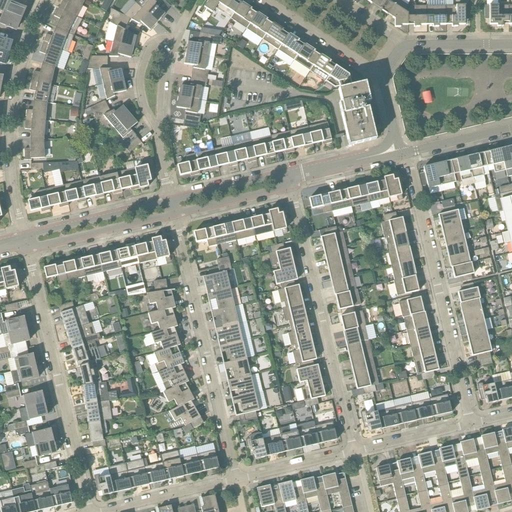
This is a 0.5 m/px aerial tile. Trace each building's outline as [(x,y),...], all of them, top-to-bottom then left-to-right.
[(62,0),(59,8),(76,17),(84,2),(85,2),(85,1),(85,0),(84,0),(70,0),(69,2),(63,0),(62,0)] [(106,0),(102,7),(107,10),(114,0),(106,0)] [(129,17),(140,5),(134,0),(132,0),(123,11),(129,17)] [(165,14),(164,14),(158,8),(164,1),(163,0),(150,0),(142,9),(157,22),(158,23),(165,14)] [(205,9),(212,13),(220,0),(205,0),(198,12),(201,15),(205,9)] [(215,9),(230,19),(241,4),(235,0),(220,0),(212,13),(215,9)] [(374,0),(371,4),(387,15),(396,0),(374,0)] [(400,26),(408,26),(408,7),(408,6),(398,0),(396,0),(387,15),(388,15),(395,20),(395,28),(400,28),(400,26)] [(4,12),(21,20),(25,10),(22,8),(22,7),(8,2),(4,12)] [(230,19),(246,30),(256,14),(241,4),(230,19)] [(511,5),(508,5),(508,6),(502,6),(503,25),(511,25),(511,5)] [(419,26),(433,25),(433,6),(426,6),(408,7),(408,26),(414,26),(414,28),(419,28),(419,26)] [(438,25),(452,25),(452,6),(446,6),(433,6),(433,25),(433,28),(438,28),(438,25)] [(452,6),(452,25),(452,27),(457,27),(457,25),(465,25),(465,6),(456,6),(452,6)] [(503,27),(503,25),(502,6),(498,6),(489,6),(489,25),(497,25),(497,27),(503,27)] [(56,28),(68,33),(76,17),(59,8),(54,17),(60,20),(56,28)] [(158,23),(157,22),(142,9),(131,20),(139,25),(141,23),(150,31),(158,23)] [(116,11),(112,17),(127,25),(130,19),(116,11)] [(21,20),(4,12),(0,21),(0,24),(13,30),(13,29),(16,30),(21,20)] [(246,30),(262,40),(272,25),(256,14),(246,30)] [(136,37),(127,34),(127,32),(124,30),(127,25),(112,17),(110,23),(117,27),(113,42),(134,48),(136,37)] [(262,40),(278,51),(288,35),(272,25),(262,40)] [(43,43),(61,50),(67,34),(68,34),(68,33),(56,28),(52,37),(46,35),(43,43)] [(185,53),(208,57),(210,44),(214,45),(216,36),(209,35),(199,33),(199,35),(197,44),(187,42),(185,53)] [(278,51),(294,61),(304,46),(288,35),(278,51)] [(0,50),(9,53),(12,43),(8,42),(8,41),(0,38),(0,50)] [(119,56),(130,58),(131,59),(134,48),(113,42),(109,58),(118,58),(119,56)] [(43,64),(55,68),(61,50),(43,43),(39,53),(45,55),(43,64)] [(294,61),(310,72),(320,56),(304,46),(294,61)] [(9,53),(0,50),(0,63),(2,64),(2,63),(5,64),(9,53)] [(192,77),(208,80),(209,71),(205,71),(208,57),(185,53),(183,64),(194,66),(192,77)] [(326,82),(336,66),(335,66),(320,56),(310,72),(325,82),(326,83),(326,82)] [(121,70),(120,70),(111,72),(111,70),(107,70),(107,64),(89,63),(87,70),(99,70),(103,86),(124,81),(121,70)] [(32,81),(51,85),(55,68),(55,69),(55,68),(43,64),(40,73),(34,72),(32,81)] [(340,89),(352,86),(349,75),(336,67),(336,66),(326,82),(335,88),(339,87),(340,89)] [(178,97),(199,101),(202,88),(206,89),(208,80),(192,77),(190,88),(180,86),(178,97)] [(34,101),(47,103),(51,85),(32,81),(29,91),(35,92),(34,101)] [(114,95),(125,92),(126,92),(124,81),(103,86),(106,101),(114,97),(114,95)] [(347,147),(376,140),(367,103),(370,103),(366,83),(352,86),(340,89),(338,90),(341,103),(339,104),(349,146),(347,146),(347,147)] [(431,89),(424,90),(425,102),(433,101),(431,89)] [(183,121),(199,124),(201,115),(197,114),(199,101),(178,97),(176,108),(186,110),(183,121)] [(26,120),(45,121),(47,104),(47,103),(34,101),(32,111),(26,111),(26,120)] [(93,114),(107,107),(104,101),(90,109),(93,114)] [(287,112),(303,108),(302,102),(285,106),(287,112)] [(114,128),(130,115),(123,106),(115,113),(113,111),(110,113),(107,107),(93,114),(96,120),(103,117),(114,128)] [(89,109),(83,111),(86,117),(92,114),(89,109)] [(125,148),(137,138),(130,130),(137,123),(130,115),(114,128),(123,138),(119,141),(125,148)] [(30,139),(44,139),(45,121),(26,120),(25,130),(31,130),(30,139)] [(199,124),(183,121),(182,127),(198,130),(199,124)] [(308,127),(312,145),(322,142),(323,145),(332,143),(327,123),(308,127)] [(313,148),(312,145),(308,127),(289,132),(294,149),(303,147),(304,150),(313,148)] [(294,152),(294,149),(289,132),(270,136),(275,154),(284,151),(285,154),(294,152)] [(275,157),(275,154),(270,136),(251,141),(256,158),(266,156),(266,159),(275,157)] [(137,138),(125,148),(129,153),(141,143),(137,138)] [(44,139),(30,139),(30,150),(24,150),(25,161),(32,161),(32,159),(44,159),(44,141),(44,140),(44,139)] [(257,161),(256,158),(251,141),(232,145),(237,163),(247,160),(247,163),(257,161)] [(238,166),(237,163),(232,145),(214,150),(218,167),(228,165),(229,168),(238,166)] [(511,169),(511,149),(511,147),(501,149),(506,171),(511,169)] [(494,174),(506,171),(501,149),(484,153),(487,167),(492,166),(494,174)] [(219,170),(218,167),(214,150),(195,154),(199,172),(209,170),(210,172),(219,170)] [(468,157),(473,179),(483,176),(481,168),(487,167),(484,153),(468,157)] [(200,175),(199,172),(195,154),(186,157),(188,163),(177,166),(178,171),(181,171),(182,176),(190,174),(191,177),(200,175)] [(456,183),(473,179),(468,157),(451,161),(456,183)] [(135,169),(140,189),(148,187),(147,182),(151,181),(146,161),(142,162),(143,167),(135,169)] [(440,186),(456,183),(451,161),(434,165),(440,186)] [(58,164),(60,171),(61,175),(72,172),(70,163),(58,164)] [(60,171),(58,164),(43,164),(43,171),(43,175),(60,171)] [(428,189),(440,186),(434,165),(423,168),(428,189)] [(131,191),(140,189),(135,169),(117,173),(121,191),(130,188),(131,191)] [(122,193),(121,191),(117,173),(99,177),(104,195),(112,193),(113,196),(122,193)] [(384,178),(389,199),(397,197),(398,201),(403,200),(398,180),(394,181),(393,176),(384,178)] [(103,195),(104,195),(99,177),(81,182),(86,199),(94,197),(95,200),(104,198),(103,195)] [(370,203),(389,199),(384,178),(375,180),(376,183),(366,185),(370,203)] [(86,199),(81,182),(63,186),(68,203),(76,201),(77,204),(86,202),(86,199)] [(351,208),(370,203),(366,185),(365,183),(356,185),(357,188),(347,190),(351,208)] [(511,191),(511,185),(509,186),(499,188),(501,194),(511,191)] [(68,203),(63,186),(45,190),(50,208),(59,206),(59,209),(68,206),(68,203)] [(353,215),(351,208),(347,190),(346,187),(337,189),(338,192),(328,194),(332,212),(334,219),(353,215)] [(50,208),(45,190),(36,192),(38,199),(28,202),(30,212),(41,210),(41,213),(50,211),(50,208)] [(324,214),(332,212),(328,194),(328,191),(318,194),(319,197),(309,199),(311,210),(322,207),(324,214)] [(504,211),(511,209),(511,191),(501,194),(494,196),(498,212),(503,211),(504,211)] [(454,205),(453,199),(443,202),(441,202),(443,208),(454,205)] [(441,227),(460,222),(458,211),(456,211),(454,205),(443,208),(444,214),(438,215),(441,227)] [(269,212),(274,232),(281,230),(283,235),(287,234),(282,213),(278,214),(277,210),(269,212)] [(255,237),(274,232),(269,212),(260,214),(260,217),(251,219),(255,237)] [(392,214),(383,216),(385,222),(397,219),(395,213),(392,214)] [(236,241),(255,237),(251,219),(250,216),(241,218),(242,221),(232,224),(236,241)] [(384,238),(405,233),(402,218),(397,219),(385,222),(380,223),(384,238)] [(217,246),(236,241),(232,224),(231,221),(222,223),(223,226),(213,228),(217,246)] [(443,237),(463,232),(460,222),(441,227),(443,237)] [(208,248),(217,246),(213,228),(212,225),(203,227),(204,230),(193,233),(196,243),(207,241),(208,248)] [(337,234),(336,227),(319,231),(320,238),(337,234)] [(445,247),(465,243),(463,232),(443,237),(445,247)] [(325,252),(346,247),(342,233),(337,234),(320,238),(323,247),(324,247),(325,252)] [(387,252),(409,247),(405,233),(384,238),(387,252)] [(152,240),(156,260),(165,258),(166,263),(170,262),(165,241),(161,242),(160,238),(152,240)] [(139,264),(156,260),(152,240),(143,242),(144,245),(135,247),(139,264)] [(448,258),(468,253),(465,243),(445,247),(448,258)] [(121,269),(139,264),(135,247),(134,244),(125,246),(126,249),(117,251),(121,269)] [(271,247),(272,253),(284,250),(283,244),(277,246),(271,247)] [(328,267),(349,262),(346,247),(325,252),(328,267)] [(391,267),(412,262),(409,247),(387,252),(391,267)] [(103,273),(121,269),(117,251),(116,248),(107,250),(108,253),(99,255),(103,273)] [(276,271),(294,267),(290,249),(284,250),(272,253),(269,254),(272,267),(275,266),(276,271)] [(85,277),(103,273),(99,255),(98,252),(89,255),(90,258),(81,260),(85,277)] [(452,268),(470,263),(468,253),(448,258),(450,268),(452,268)] [(67,282),(85,277),(81,260),(80,257),(71,259),(72,262),(63,264),(67,282)] [(228,258),(216,261),(216,262),(218,267),(224,266),(226,272),(231,270),(228,258)] [(59,284),(67,282),(63,264),(63,261),(53,263),(54,266),(44,269),(46,279),(57,277),(59,284)] [(332,281),(353,276),(349,262),(328,267),(332,281)] [(415,277),(415,276),(412,262),(391,267),(394,281),(415,277)] [(459,278),(460,283),(472,280),(471,275),(474,274),(471,263),(470,263),(452,268),(454,279),(459,278)] [(293,281),(297,280),(294,267),(276,271),(276,272),(273,273),(276,285),(280,284),(281,290),(295,287),(293,281)] [(1,270),(6,290),(14,288),(15,293),(20,292),(15,271),(11,272),(10,268),(1,270)] [(226,272),(206,277),(203,278),(207,295),(230,290),(226,272)] [(335,296),(356,290),(353,276),(332,281),(335,296)] [(415,277),(394,281),(393,281),(397,297),(419,291),(415,277)] [(161,292),(160,287),(166,286),(166,280),(154,282),(155,293),(161,292)] [(460,304),(479,300),(480,299),(477,288),(474,289),(473,283),(461,286),(462,292),(458,293),(460,304)] [(285,308),(302,304),(303,304),(298,286),(295,287),(281,290),(277,291),(280,304),(284,303),(285,308)] [(169,310),(172,309),(175,309),(171,291),(175,291),(174,290),(147,294),(150,305),(156,304),(158,312),(169,310)] [(234,307),(230,290),(207,295),(211,313),(234,307)] [(356,290),(335,296),(339,311),(361,305),(357,290),(356,290)] [(402,318),(424,312),(420,298),(398,303),(402,318)] [(462,314),(481,310),(479,300),(460,304),(459,304),(462,314)] [(59,307),(60,313),(74,309),(72,303),(59,307)] [(7,313),(18,310),(17,304),(5,307),(7,313)] [(290,327),(303,324),(302,318),(305,317),(302,304),(285,308),(284,309),(282,309),(285,322),(288,321),(290,327)] [(66,331),(82,326),(89,324),(83,306),(74,309),(60,313),(60,314),(66,331)] [(238,324),(234,307),(211,313),(215,330),(238,324)] [(129,317),(127,309),(121,310),(123,318),(129,317)] [(171,329),(174,328),(177,327),(172,309),(169,310),(158,312),(148,314),(152,325),(158,324),(160,332),(171,329)] [(464,325),(484,320),(481,310),(462,314),(464,325)] [(344,331),(365,327),(366,327),(362,312),(340,317),(344,331)] [(406,332),(427,327),(424,312),(402,318),(403,318),(406,332)] [(8,334),(26,329),(23,318),(6,322),(6,323),(3,323),(1,314),(0,314),(0,333),(1,336),(8,334)] [(467,335),(486,331),(484,320),(464,325),(467,335)] [(112,325),(115,334),(121,332),(119,323),(112,325)] [(294,346),(312,342),(307,323),(303,324),(290,327),(291,333),(288,334),(291,347),(293,346),(294,346)] [(219,347),(243,341),(238,324),(215,330),(219,347)] [(94,336),(86,338),(82,326),(66,331),(72,349),(96,341),(94,336)] [(347,346),(368,341),(365,327),(344,331),(347,346)] [(410,346),(431,341),(427,327),(406,332),(410,346)] [(174,348),(177,347),(180,346),(174,328),(171,329),(160,332),(151,334),(154,345),(161,343),(163,351),(174,348)] [(26,329),(8,334),(11,345),(29,341),(26,329)] [(469,345),(489,341),(486,331),(467,335),(469,345)] [(80,367),(94,362),(90,350),(98,347),(96,341),(72,349),(78,368),(80,367)] [(351,361),(371,356),(368,341),(347,346),(351,361)] [(413,361),(434,356),(431,341),(410,346),(413,361)] [(479,361),(491,358),(489,353),(491,352),(489,341),(469,345),(472,357),(478,355),(479,361)] [(247,359),(243,342),(219,347),(223,365),(247,359)] [(312,361),(316,360),(312,342),(294,346),(296,351),(292,352),(295,365),(298,364),(299,364),(312,361)] [(0,355),(10,353),(9,347),(0,348),(0,355)] [(178,367),(181,366),(184,364),(177,347),(174,348),(163,351),(154,354),(158,365),(164,363),(167,371),(178,367)] [(0,362),(12,359),(10,353),(0,355),(0,362)] [(17,371),(35,367),(32,355),(15,359),(17,371)] [(353,375),(375,370),(371,356),(351,361),(353,375)] [(421,375),(433,372),(439,371),(436,361),(435,362),(434,356),(413,361),(417,376),(421,375)] [(491,358),(479,361),(480,367),(489,365),(492,364),(491,358)] [(251,377),(247,359),(223,365),(228,382),(251,377)] [(84,386),(101,384),(96,361),(94,362),(80,367),(84,386)] [(303,383),(321,378),(317,365),(314,366),(312,361),(299,364),(300,370),(296,370),(299,384),(303,383)] [(182,385),(186,384),(189,382),(181,366),(178,367),(167,371),(158,374),(163,384),(169,382),(172,389),(182,385)] [(35,367),(17,371),(20,383),(38,378),(35,367)] [(374,386),(378,385),(375,370),(353,375),(357,390),(374,386)] [(5,372),(7,384),(14,383),(11,371),(5,372)] [(435,378),(433,372),(421,375),(422,381),(435,378)] [(255,394),(251,377),(228,382),(232,399),(255,394)] [(305,402),(317,399),(325,397),(321,378),(303,383),(304,388),(301,389),(304,402),(305,402)] [(497,402),(511,398),(511,384),(511,380),(493,384),(497,402)] [(85,405),(110,401),(107,383),(101,384),(84,386),(82,386),(85,405)] [(6,394),(19,390),(18,384),(4,388),(6,394)] [(188,404),(191,402),(194,400),(186,384),(182,385),(172,389),(163,394),(168,404),(174,401),(178,408),(188,404)] [(376,392),(383,390),(382,384),(378,385),(374,386),(376,392)] [(486,405),(497,402),(493,384),(483,387),(482,384),(477,385),(480,401),(485,400),(486,405)] [(376,392),(374,386),(357,390),(358,396),(372,393),(376,392)] [(7,400),(21,397),(19,390),(6,394),(7,400)] [(26,408),(44,404),(41,393),(24,397),(26,408)] [(259,411),(255,394),(232,399),(236,417),(239,416),(259,411)] [(429,400),(434,418),(451,413),(447,396),(429,400)] [(317,399),(305,402),(306,408),(319,405),(317,399)] [(422,420),(434,418),(429,400),(412,404),(416,419),(421,417),(422,420)] [(88,424),(105,421),(103,409),(111,407),(110,401),(85,405),(88,424)] [(189,424),(200,418),(191,402),(188,404),(178,408),(169,413),(175,423),(180,419),(185,427),(189,424)] [(44,404),(26,408),(29,420),(47,416),(44,404)] [(416,422),(416,419),(412,404),(394,408),(398,423),(404,422),(404,425),(416,422)] [(399,426),(398,423),(394,408),(377,412),(381,427),(386,426),(387,429),(399,426)] [(381,430),(381,427),(377,412),(366,415),(365,412),(360,413),(364,430),(369,428),(370,433),(381,430)] [(245,422),(257,419),(255,413),(243,416),(245,422)] [(200,418),(189,424),(191,431),(193,430),(204,424),(203,423),(200,418)] [(92,443),(103,441),(102,434),(107,434),(105,421),(88,424),(91,443),(92,443)] [(15,431),(28,428),(27,422),(7,426),(9,432),(15,431)] [(315,427),(319,445),(337,441),(333,423),(315,427)] [(185,434),(191,431),(189,424),(185,427),(182,429),(185,434)] [(308,448),(319,445),(315,427),(297,432),(302,449),(301,446),(307,445),(308,448)] [(16,437),(30,434),(28,428),(15,431),(16,437)] [(511,428),(502,432),(504,439),(506,449),(511,447),(511,428)] [(35,446),(53,441),(50,430),(32,434),(35,446)] [(290,452),(302,449),(297,432),(280,436),(284,453),(285,453),(284,450),(289,449),(290,452)] [(255,460),(267,457),(262,440),(260,433),(252,435),(248,438),(248,440),(246,441),(249,457),(254,456),(255,460)] [(158,443),(165,441),(163,434),(156,436),(158,443)] [(510,466),(506,449),(504,439),(496,441),(494,434),(481,438),(483,445),(485,455),(498,452),(501,468),(510,466)] [(272,456),(284,453),(280,436),(262,440),(267,457),(266,454),(272,453),(272,456)] [(489,472),(485,455),(483,445),(475,447),(473,440),(460,444),(462,452),(464,461),(476,459),(480,474),(489,472)] [(53,441),(35,446),(38,457),(56,453),(53,441)] [(103,447),(106,447),(105,441),(103,441),(92,443),(93,449),(103,447)] [(468,479),(464,461),(462,452),(453,454),(452,447),(439,451),(441,458),(443,468),(455,465),(459,481),(468,479)] [(13,451),(3,453),(6,469),(16,467),(13,451)] [(197,455),(201,473),(219,469),(215,451),(197,455)] [(447,485),(443,468),(441,458),(432,460),(431,453),(418,457),(420,465),(422,474),(434,471),(438,487),(447,485)] [(190,476),(201,473),(197,455),(179,459),(184,477),(184,474),(189,473),(190,476)] [(172,480),(184,477),(179,459),(162,464),(166,481),(167,481),(166,478),(172,477),(172,480)] [(24,470),(37,467),(36,460),(23,464),(24,470)] [(137,488),(149,485),(144,468),(143,460),(125,464),(131,489),(132,489),(131,486),(137,485),(137,488)] [(426,491),(422,474),(420,465),(411,466),(410,460),(397,464),(398,471),(401,481),(413,478),(417,493),(426,491)] [(45,471),(57,468),(56,462),(43,465),(45,471)] [(120,492),(131,489),(125,464),(107,468),(109,476),(114,493),(114,490),(119,489),(120,492)] [(155,484),(166,481),(162,464),(144,468),(149,485),(149,482),(154,481),(155,484)] [(405,498),(401,481),(398,471),(390,473),(389,466),(376,470),(380,487),(392,484),(396,500),(405,498)] [(511,494),(511,472),(510,466),(501,468),(505,484),(493,487),(496,499),(497,505),(510,501),(508,495),(511,494)] [(496,499),(493,487),(489,472),(480,474),(484,490),(472,493),(475,506),(476,511),(489,507),(488,501),(496,499)] [(102,496),(114,493),(109,476),(99,478),(99,475),(94,476),(97,492),(101,492),(102,496)] [(342,508),(352,506),(345,479),(337,482),(335,475),(322,478),(323,484),(326,495),(338,492),(342,508)] [(321,511),(329,510),(326,495),(323,484),(315,485),(313,479),(300,482),(301,487),(304,499),(317,496),(320,511),(321,511)] [(475,506),(472,493),(468,479),(459,481),(463,497),(451,500),(454,511),(453,511),(467,511),(466,508),(475,506)] [(41,511),(54,508),(49,490),(47,482),(29,487),(31,494),(35,509),(41,508),(41,511)] [(307,511),(304,499),(301,487),(293,489),(292,483),(278,486),(280,491),(283,503),(295,500),(297,511),(307,511)] [(453,511),(454,511),(451,500),(447,485),(438,487),(442,503),(429,506),(430,511),(453,511)] [(49,490),(54,508),(72,503),(68,486),(49,490)] [(284,511),(283,503),(280,491),(272,493),(270,487),(257,490),(261,508),(274,505),(275,511),(284,511)] [(430,511),(429,506),(426,491),(417,493),(421,510),(410,511),(430,511)] [(35,511),(36,511),(35,509),(31,494),(13,499),(16,511),(22,511),(23,511),(22,511),(35,511)] [(218,511),(215,496),(201,499),(203,508),(201,508),(201,511),(218,511)] [(408,511),(405,498),(396,500),(399,511),(408,511)] [(16,511),(13,499),(0,501),(0,511),(16,511)]
